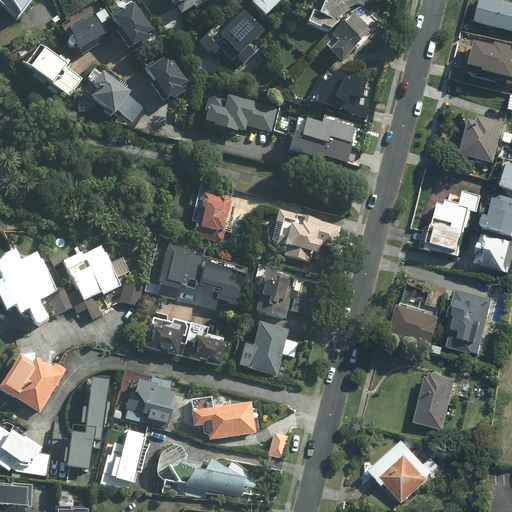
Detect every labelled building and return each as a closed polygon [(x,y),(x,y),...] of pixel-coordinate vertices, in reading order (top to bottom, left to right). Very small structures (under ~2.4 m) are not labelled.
[(0,0),(0,11),(14,23),(13,26),(14,26),(33,0),(0,0)] [(171,0),(178,9),(191,0),(171,0)] [(247,0),(245,9),(259,23),(281,0),(247,0)] [(329,0),(319,7),(316,15),(310,13),(304,27),(325,36),(338,23),(335,21),(364,1),(364,0),(329,0)] [(511,34),(511,5),(487,0),(480,0),(474,26),(511,34)] [(215,53),(227,66),(233,61),(240,68),(253,56),(246,48),(262,33),(236,6),(193,46),(205,58),(207,56),(210,58),(215,53)] [(130,7),(107,22),(127,53),(134,48),(136,51),(146,44),(142,38),(149,34),(130,7)] [(367,16),(365,13),(360,18),(369,28),(377,21),(370,13),(367,16)] [(328,51),(325,53),(338,66),(352,53),(347,48),(367,29),(351,14),(327,38),(331,41),(324,48),(328,51)] [(104,37),(92,16),(63,33),(67,41),(64,42),(72,55),(104,37)] [(478,44),(470,77),(511,86),(511,47),(501,44),(500,49),(478,44)] [(43,50),(26,72),(31,76),(30,78),(42,87),(44,85),(47,87),(46,89),(55,96),(57,94),(66,101),(81,81),(64,69),(68,64),(58,57),(56,60),(43,50)] [(164,58),(140,74),(161,105),(168,100),(170,102),(180,96),(176,90),(183,86),(164,58)] [(113,114),(130,126),(143,109),(98,76),(88,89),(93,93),(86,103),(109,120),(113,114)] [(339,83),(337,85),(326,80),(319,94),(332,101),(331,106),(347,108),(345,118),(365,121),(367,110),(357,109),(358,102),(369,104),(371,89),(341,84),(339,83)] [(277,111),(209,93),(200,130),(233,138),(234,135),(241,136),(243,127),(271,134),(277,111)] [(292,154),(328,163),(337,124),(301,115),(292,154)] [(458,158),(493,166),(503,125),(477,119),(476,124),(467,122),(458,158)] [(511,164),(508,163),(499,192),(511,196),(511,164)] [(444,209),(436,207),(424,254),(429,255),(429,253),(458,260),(470,214),(476,215),(481,198),(462,194),(459,207),(445,204),(444,209)] [(229,203),(228,202),(227,200),(222,198),(218,199),(216,200),(201,197),(196,223),(193,223),(190,239),(221,245),(229,203)] [(511,241),(511,202),(502,200),(492,205),(487,225),(481,223),(479,234),(511,241)] [(340,228),(275,214),(267,247),(285,251),(283,259),(308,265),(310,256),(315,257),(317,247),(335,251),(340,228)] [(475,261),(473,268),(502,275),(510,245),(481,238),(478,249),(476,248),(473,260),(475,261)] [(15,261),(0,267),(0,281),(2,285),(0,285),(0,299),(5,310),(12,307),(14,312),(26,306),(33,323),(45,318),(38,304),(45,301),(53,318),(71,310),(74,317),(85,312),(89,323),(101,318),(92,300),(98,297),(98,298),(118,289),(100,249),(83,257),(82,254),(58,265),(72,295),(68,296),(65,290),(56,294),(37,254),(16,264),(15,261)] [(181,253),(164,249),(156,284),(159,285),(157,295),(175,299),(178,289),(184,290),(185,284),(215,291),(212,304),(225,307),(225,304),(235,306),(236,301),(238,301),(241,289),(239,289),(241,279),(214,273),(215,271),(200,268),(202,262),(180,257),(181,253)] [(121,259),(109,265),(116,279),(128,273),(121,259)] [(261,273),(252,315),(284,322),(286,313),(310,319),(315,297),(291,291),(293,280),(261,273)] [(122,281),(117,304),(139,309),(144,287),(122,281)] [(492,301),(455,293),(447,322),(449,322),(446,336),(449,337),(446,350),(471,356),(471,355),(479,357),(485,330),(492,301)] [(438,319),(396,309),(389,338),(431,348),(438,319)] [(186,361),(186,362),(218,370),(224,346),(221,345),(222,341),(204,337),(206,329),(170,320),(169,325),(150,320),(148,329),(146,329),(141,350),(186,361)] [(287,332),(255,324),(243,372),(275,379),(287,332)] [(16,358),(0,384),(0,395),(37,415),(65,371),(53,365),(49,371),(47,371),(46,366),(41,367),(37,365),(37,363),(34,363),(32,362),(29,366),(16,358)] [(424,380),(413,426),(443,433),(455,382),(429,377),(428,380),(424,380)] [(66,433),(62,470),(90,474),(93,451),(99,452),(107,382),(87,380),(84,411),(78,410),(76,427),(82,428),(81,435),(66,433)] [(174,394),(154,389),(134,384),(132,395),(128,394),(124,412),(145,417),(144,423),(145,423),(145,425),(167,430),(175,396),(173,396),(174,394)] [(201,436),(206,439),(206,443),(254,435),(249,405),(207,411),(188,414),(191,431),(200,429),(201,436)] [(47,478),(48,457),(36,456),(38,452),(20,441),(19,443),(0,432),(0,470),(6,474),(8,471),(15,475),(15,476),(47,478)] [(123,438),(122,438),(120,446),(110,444),(107,458),(105,458),(98,487),(106,489),(127,490),(128,487),(133,488),(135,478),(137,478),(144,450),(142,450),(144,443),(142,442),(143,436),(125,432),(123,438)] [(431,475),(438,468),(431,460),(423,467),(402,444),(368,474),(381,489),(384,487),(401,506),(428,482),(426,480),(431,475)] [(227,464),(222,474),(206,464),(204,468),(198,465),(193,474),(177,466),(168,471),(177,488),(180,488),(180,490),(239,500),(240,490),(250,493),(253,489),(250,487),(248,480),(243,473),(237,467),(230,464),(227,464)] [(0,485),(0,511),(29,511),(31,486),(0,485)]
